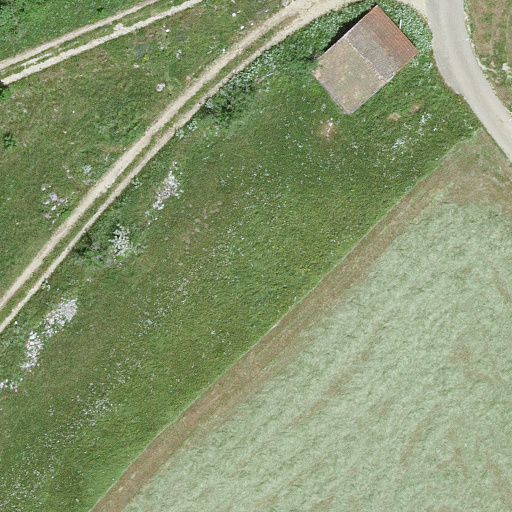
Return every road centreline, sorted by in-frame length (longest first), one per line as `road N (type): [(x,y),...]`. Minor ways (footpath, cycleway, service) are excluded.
road 1 (track): [(310,0),(0,353)]
road 2 (track): [(180,0),(0,79)]
road 3 (track): [(511,139),(464,78),(464,0)]
